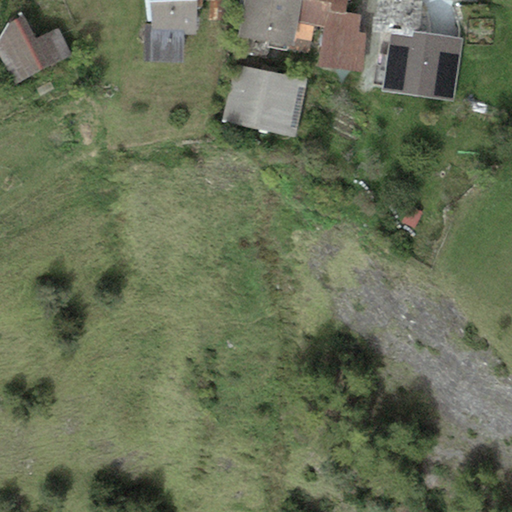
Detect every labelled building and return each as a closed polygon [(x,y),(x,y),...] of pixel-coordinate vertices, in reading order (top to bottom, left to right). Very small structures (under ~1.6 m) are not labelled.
[(197,0),(164,0),(149,1),(150,28),(183,29),(196,29),(197,0)] [(233,0),(209,0),(209,21),(233,22),(233,0)] [(300,0),(242,0),(235,34),(293,45),(297,22),(300,0)] [(347,0),(300,0),(297,22),(325,27),(328,12),(345,14),(347,0)] [(420,0),(376,0),(375,30),(388,31),(421,32),(420,0)] [(345,14),(328,12),(325,27),(318,66),(363,72),(365,33),(357,32),(358,15),(345,14)] [(36,37),(24,15),(9,22),(0,36),(0,58),(14,83),(70,57),(58,28),(36,37)] [(182,62),(183,29),(150,28),(144,27),(143,61),(182,62)] [(464,37),(388,31),(382,90),(454,99),(464,37)] [(305,79),(233,66),(222,122),(294,136),(305,79)] [(402,223),(414,229),(423,213),(411,206),(402,223)]
